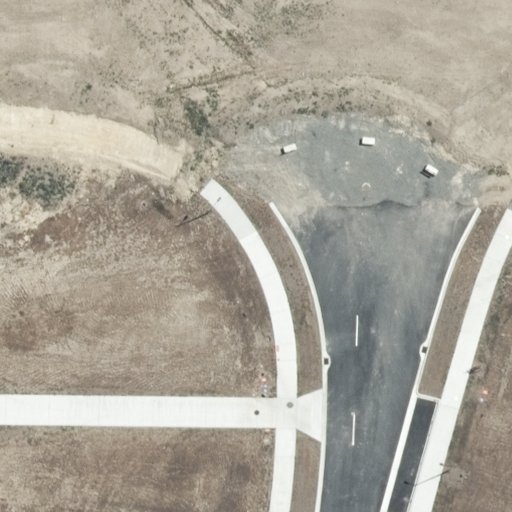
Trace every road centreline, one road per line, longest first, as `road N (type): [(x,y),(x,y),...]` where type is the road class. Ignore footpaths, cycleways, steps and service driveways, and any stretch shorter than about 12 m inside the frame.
road 1 (residential): [(386,195),(346,511)]
road 2 (tertiary): [(386,195),(323,184),(268,152),(225,104),(201,46),(199,0)]
road 3 (tertiary): [(511,151),(449,186),(386,195)]
